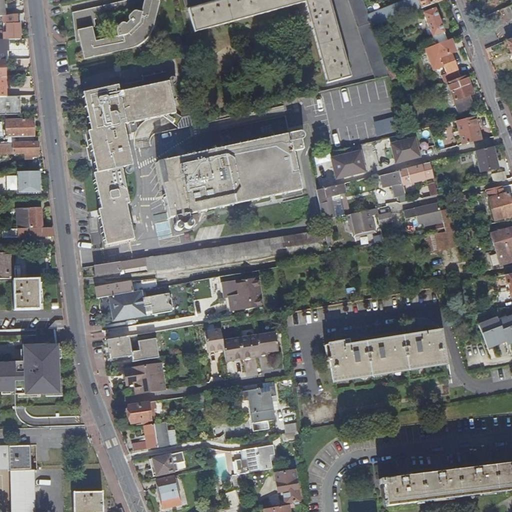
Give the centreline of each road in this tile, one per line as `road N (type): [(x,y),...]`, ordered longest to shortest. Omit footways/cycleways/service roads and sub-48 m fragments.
road 1 (tertiary): [(138,511),(82,364),(33,0)]
road 2 (residential): [(511,439),(347,460),(330,481),(330,511)]
road 3 (residential): [(511,150),(458,0)]
road 4 (unknown): [(511,174),(384,210)]
